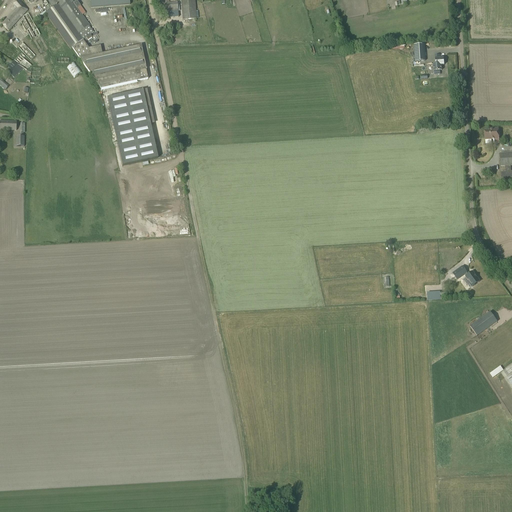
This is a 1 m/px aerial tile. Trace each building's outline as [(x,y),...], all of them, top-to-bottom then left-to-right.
[(27,11),(18,0),(17,0),(12,6),(16,9),(1,25),(8,31),(27,11)] [(80,6),(76,1),(73,3),(71,0),(48,0),(53,7),(44,13),(70,50),(72,48),(80,59),(79,59),(101,89),(148,79),(146,70),(141,46),(102,54),(100,46),(89,49),(84,43),(91,37),(90,35),(93,33),(88,26),(89,26),(77,9),(80,6)] [(196,19),(195,9),(194,0),(180,0),(183,20),(196,19)] [(179,11),(177,3),(164,4),(165,13),(179,11)] [(40,35),(28,14),(23,17),(24,19),(21,23),(25,31),(26,31),(31,40),(40,35)] [(18,47),(31,60),(35,56),(23,42),(18,47)] [(425,54),(424,45),(414,45),(415,53),(415,62),(425,61),(425,54)] [(444,65),(444,58),(440,59),(439,55),(435,55),(436,64),(433,65),(434,71),(442,70),(441,65),(444,65)] [(13,62),(8,67),(12,71),(13,72),(11,75),(14,78),(23,69),(13,62)] [(67,66),(73,77),(81,73),(75,62),(67,66)] [(30,72),(30,84),(39,84),(39,72),(30,72)] [(8,86),(6,84),(1,80),(0,81),(0,86),(5,90),(8,86)] [(107,99),(114,131),(115,133),(150,125),(143,91),(107,99)] [(0,121),(0,130),(16,131),(16,122),(0,121)] [(498,128),(493,129),(493,130),(484,131),(485,140),(499,139),(498,128)] [(511,165),(511,152),(500,153),(501,166),(505,166),(506,172),(501,172),(502,185),(511,184),(511,171),(511,172),(511,166),(511,165)] [(147,168),(158,166),(158,164),(173,160),(171,156),(146,162),(147,168)] [(458,270),(453,274),(457,279),(464,274),(466,278),(463,280),(467,285),(470,283),(473,287),(475,285),(480,282),(473,272),(468,275),(466,273),(467,273),(462,267),(458,270)] [(477,336),(498,322),(491,312),(470,326),(477,336)] [(511,363),(502,370),(507,376),(511,372),(511,363)]
